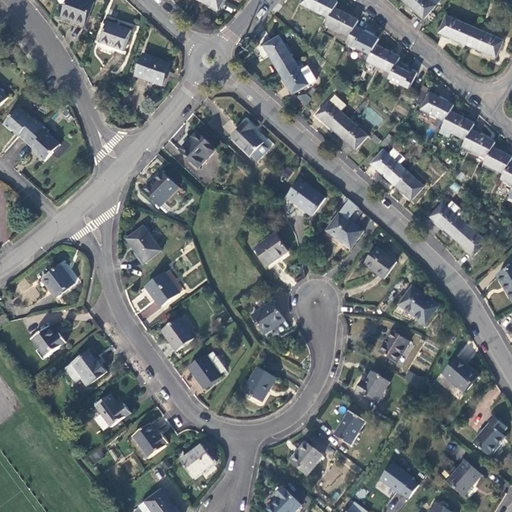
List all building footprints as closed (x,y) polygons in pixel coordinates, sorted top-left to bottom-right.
[(94,4),(84,0),(68,0),(62,19),(86,27),(94,4)] [(224,0),(196,0),(220,11),(224,0)] [(335,9),(338,2),(333,0),(303,0),(302,4),(330,18),(335,9)] [(429,0),(407,0),(405,2),(425,19),(436,6),(429,0)] [(330,18),(326,25),(351,37),(356,27),(359,20),(335,9),(330,18)] [(440,34),(469,46),(476,30),(447,17),(440,34)] [(131,31),(108,23),(101,44),(124,52),(131,31)] [(380,39),(356,27),(351,37),(347,44),(371,56),(377,46),(380,39)] [(476,30),(469,46),(497,58),(504,42),(476,30)] [(265,46),(280,72),(295,63),(280,37),(265,46)] [(400,58),(377,46),(371,56),(369,62),(392,75),(398,63),(400,58)] [(170,65),(144,56),(137,77),(149,82),(163,87),(167,72),(170,65)] [(295,63),(280,72),(293,94),(308,84),(295,63)] [(418,73),(398,63),(392,75),(389,80),(409,91),(418,73)] [(419,107),(429,89),(424,86),(413,103),(419,107)] [(309,96),(313,100),(319,93),(315,89),(309,96)] [(304,106),(311,99),(304,91),(297,98),(304,106)] [(451,112),(453,106),(430,94),(422,110),(445,122),(451,112)] [(317,115),(337,133),(349,119),(341,112),(347,106),(335,96),(330,102),(317,115)] [(25,144),(41,125),(34,119),(33,120),(20,110),(5,127),(10,132),(11,131),(14,133),(15,132),(19,136),(18,137),(25,144)] [(474,125),(451,112),(445,122),(442,128),(467,140),(472,131),(474,125)] [(349,119),(337,133),(356,149),(368,136),(349,119)] [(248,121),(232,137),(252,156),(256,153),(261,158),(270,149),(265,144),(252,131),(255,128),(248,121)] [(48,132),(41,125),(25,144),(32,150),(33,149),(36,152),(35,153),(37,154),(36,157),(43,163),(59,145),(46,133),(48,132)] [(495,143),(472,131),(467,140),(463,146),(487,158),(493,148),(495,143)] [(199,132),(180,151),(199,168),(217,150),(199,132)] [(381,141),(375,136),(372,139),(378,144),(381,141)] [(387,138),(382,144),(385,147),(390,141),(387,138)] [(510,163),(511,159),(511,157),(493,148),(487,158),(485,164),(505,174),(510,163)] [(372,164),(396,186),(408,173),(400,166),(405,159),(394,149),(389,156),(384,151),(372,164)] [(256,153),(252,156),(258,162),(261,158),(256,153)] [(505,174),(503,179),(511,184),(511,164),(510,163),(505,174)] [(162,172),(144,192),(161,207),(180,187),(162,172)] [(408,173),(396,186),(412,200),(424,187),(408,173)] [(326,198),(301,180),(288,198),(313,216),(326,198)] [(432,217),(456,238),(467,225),(459,218),(464,213),(453,203),(448,208),(443,204),(432,217)] [(364,232),(340,213),(325,235),(349,253),(364,232)] [(467,225),(456,238),(475,255),(486,243),(467,225)] [(145,227),(128,239),(146,264),(162,251),(145,227)] [(276,234),(256,249),(268,266),(289,251),(276,234)] [(396,262),(377,248),(365,264),(385,279),(396,262)] [(62,265),(44,279),(58,298),(75,284),(62,265)] [(511,266),(498,275),(511,299),(511,266)] [(166,273),(143,291),(151,303),(155,300),(161,307),(180,293),(166,273)] [(440,306),(413,287),(400,304),(427,323),(440,306)] [(274,302),(253,316),(265,335),(286,320),(274,302)] [(180,319),(164,331),(178,351),(194,339),(180,319)] [(49,327),(34,339),(47,357),(67,342),(61,333),(57,337),(49,327)] [(397,362),(410,341),(392,331),(380,353),(397,362)] [(72,364),(88,387),(108,372),(98,359),(96,361),(89,351),(72,364)] [(214,352),(208,357),(221,375),(227,371),(214,352)] [(206,355),(190,367),(206,389),(223,377),(221,375),(208,357),(206,355)] [(479,376),(457,358),(444,374),(466,392),(479,376)] [(277,378),(259,367),(245,391),(264,402),(277,378)] [(378,403),(390,382),(374,372),(367,383),(362,381),(357,391),(378,403)] [(409,372),(405,379),(420,388),(424,380),(409,372)] [(111,395),(97,406),(112,427),(131,413),(125,404),(121,407),(111,395)] [(351,411),(336,436),(352,445),(367,422),(351,411)] [(475,443),(490,457),(507,437),(503,433),(507,427),(493,415),(488,422),(490,424),(475,443)] [(134,437),(150,458),(167,446),(166,445),(169,443),(162,434),(160,436),(151,424),(134,437)] [(307,443),(292,461),(309,474),(324,456),(307,443)] [(182,460),(195,478),(209,468),(208,465),(214,461),(202,445),(182,460)] [(101,448),(93,453),(98,460),(105,455),(101,448)] [(347,459),(343,464),(356,473),(360,468),(347,459)] [(167,470),(172,466),(167,460),(162,464),(167,470)] [(378,479),(407,500),(420,482),(391,461),(378,479)] [(481,474),(466,461),(449,483),(464,496),(481,474)] [(331,482),(339,475),(335,470),(327,478),(331,482)] [(266,511),(296,511),(302,506),(284,487),(277,494),(280,498),(266,511)] [(140,507),(143,511),(177,511),(162,491),(140,507)] [(368,511),(353,501),(344,511),(368,511)]
